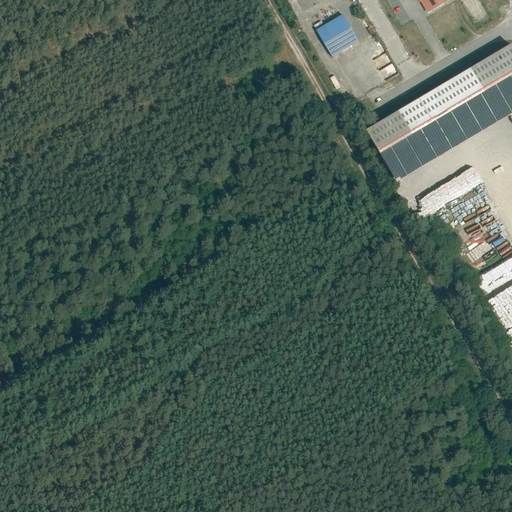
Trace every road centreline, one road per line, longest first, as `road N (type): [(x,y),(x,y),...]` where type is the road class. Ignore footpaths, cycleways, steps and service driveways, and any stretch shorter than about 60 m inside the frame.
road 1 (residential): [(339,123),(511,25)]
road 2 (track): [(339,123),(267,0)]
